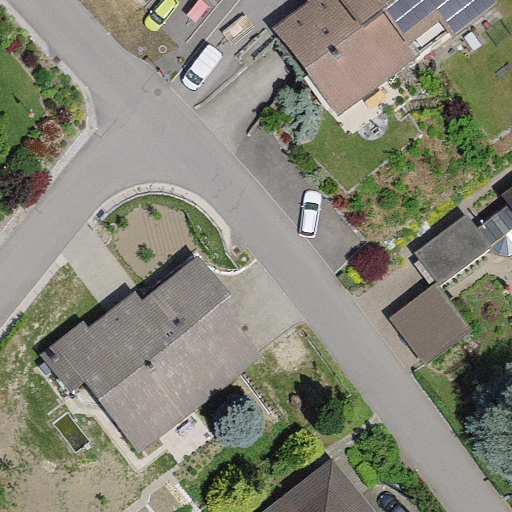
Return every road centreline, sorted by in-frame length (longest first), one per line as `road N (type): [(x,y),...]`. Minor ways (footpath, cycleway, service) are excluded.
road 1 (residential): [(476,511),(374,373),(158,117)]
road 2 (residential): [(158,117),(0,286)]
road 3 (residential): [(158,117),(44,0)]
